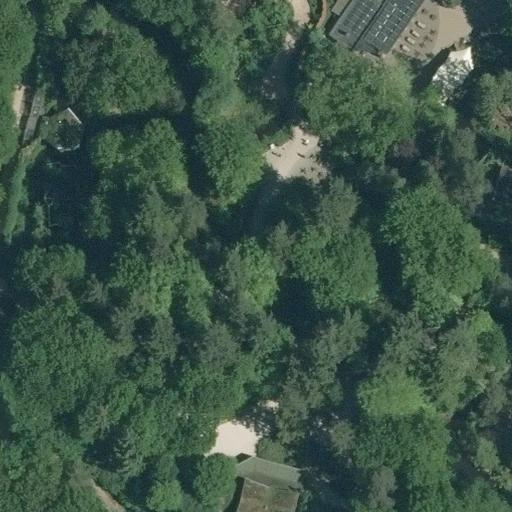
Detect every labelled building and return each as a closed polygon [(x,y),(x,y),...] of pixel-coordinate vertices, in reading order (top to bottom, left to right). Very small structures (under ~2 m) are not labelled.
[(413,14),(412,5),(386,10),(384,13),(364,0),(358,0),(328,43),(352,59),(368,36),(388,50),(413,14)] [(434,0),(410,0),(412,5),(413,14),(388,50),(368,36),(352,59),(388,66),(434,0)] [(364,0),(384,13),(386,10),(384,0),(364,0)] [(410,0),(384,0),(386,10),(412,5),(410,0)] [(39,141),(46,143),(61,157),(80,152),(85,133),(71,118),(50,124),(43,123),(39,140),(39,141)] [(157,143),(151,131),(119,134),(116,146),(120,146),(151,143),(157,143)] [(511,175),(504,173),(495,208),(511,212),(511,175)] [(53,272),(53,283),(75,270),(67,265),(60,268),(53,272)] [(294,511),(296,506),(302,504),(294,487),(251,476),(233,486),(240,498),(236,511),(294,511)]
